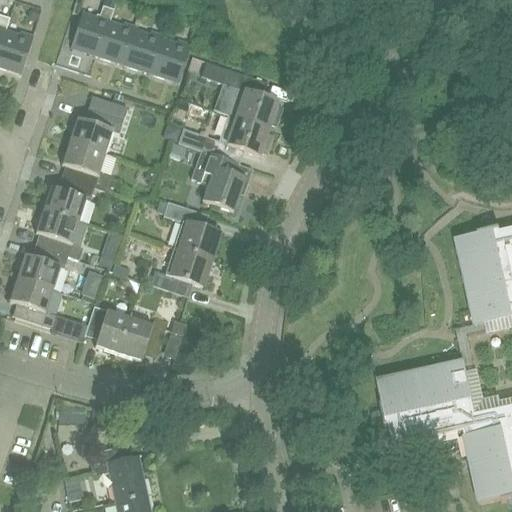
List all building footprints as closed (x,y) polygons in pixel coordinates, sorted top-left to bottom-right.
[(70,50),(97,59),(112,12),(103,9),(100,18),(96,17),(96,19),(82,15),(70,50)] [(97,59),(124,68),(136,30),(123,26),(122,28),(110,24),(113,12),(112,12),(97,59)] [(0,46),(8,21),(0,18),(0,46)] [(0,69),(21,76),(33,38),(19,33),(18,36),(5,32),(9,21),(8,21),(0,46),(0,69)] [(151,77),(163,39),(136,30),(124,68),(151,77)] [(190,48),(163,39),(151,77),(178,85),(190,48)] [(236,91),(241,77),(205,65),(200,79),(236,91)] [(280,110),(275,108),(276,105),(244,93),(235,120),(267,131),(268,126),(274,128),(280,110)] [(76,120),(69,144),(105,156),(113,134),(116,135),(120,123),(125,109),(91,97),(83,122),(76,120)] [(271,138),(265,136),(267,131),(235,120),(226,147),(218,144),(183,131),(178,147),(201,154),(201,155),(213,159),(233,166),(238,167),(243,153),(258,158),(259,154),(265,156),(271,138)] [(99,175),(105,156),(69,144),(61,167),(64,168),(60,179),(108,195),(112,182),(99,175)] [(244,182),(229,177),(233,166),(213,159),(201,155),(190,182),(196,184),(196,185),(207,190),(203,203),(233,214),(244,182)] [(90,202),(94,191),(108,196),(108,195),(60,179),(56,191),(49,189),(42,212),(78,223),(85,201),(90,202)] [(181,224),(172,251),(210,263),(219,235),(204,230),(208,218),(167,204),(163,218),(181,224)] [(70,248),(78,223),(42,212),(35,235),(38,236),(34,247),(79,262),(82,252),(70,248)] [(109,248),(112,235),(80,226),(77,240),(109,248)] [(511,231),(500,234),(500,233),(500,231),(478,236),(479,237),(479,239),(457,244),(475,328),(511,320),(511,231)] [(62,271),(67,258),(79,262),(34,247),(30,259),(23,257),(16,280),(52,291),(58,270),(62,271)] [(201,288),(210,263),(172,251),(164,276),(154,273),(149,287),(187,299),(191,285),(201,288)] [(44,315),(52,291),(16,280),(9,302),(16,305),(12,317),(40,326),(52,330),(55,319),(44,315)] [(117,355),(129,319),(93,307),(83,337),(96,342),(94,347),(117,355)] [(151,327),(129,319),(117,355),(140,363),(142,356),(154,360),(166,324),(153,320),(151,327)] [(170,333),(182,336),(185,325),(174,321),(170,333)] [(75,329),(72,341),(81,344),(85,332),(75,329)] [(478,506),(511,498),(511,410),(476,419),(463,363),(375,383),(385,429),(391,427),(395,449),(461,434),(478,506)] [(139,459),(120,463),(117,449),(89,456),(94,479),(109,476),(116,505),(148,498),(139,459)] [(150,511),(148,498),(116,505),(117,511),(150,511)] [(96,511),(110,511),(110,502),(96,503),(96,511)]
